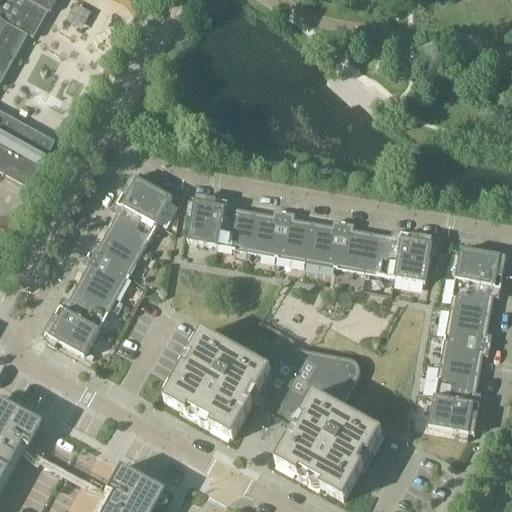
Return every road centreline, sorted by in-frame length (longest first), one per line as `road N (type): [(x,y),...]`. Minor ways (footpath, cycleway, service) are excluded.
road 1 (residential): [(17,339),(124,149),(169,173),(511,235)]
road 2 (residential): [(291,511),(18,358),(17,339)]
